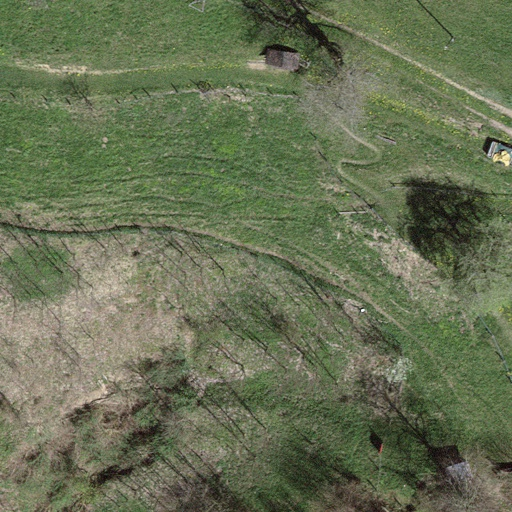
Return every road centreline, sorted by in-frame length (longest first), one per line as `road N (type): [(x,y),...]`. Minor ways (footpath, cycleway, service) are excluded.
road 1 (track): [(321,93),(251,77),(104,82),(0,73)]
road 2 (track): [(511,125),(312,19),(251,0)]
road 3 (track): [(511,160),(321,93)]
